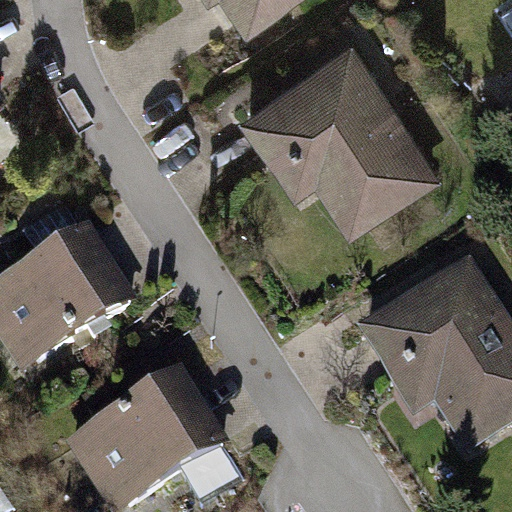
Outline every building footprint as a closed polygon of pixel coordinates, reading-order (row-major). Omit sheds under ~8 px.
[(221,0),(246,41),(314,0),(221,0)] [(361,47),(250,116),(306,207),(327,194),(356,242),(446,186),(361,47)] [(0,58),(0,107),(23,93),(0,58)] [(102,239),(0,299),(0,333),(30,384),(147,315),(102,239)] [(511,317),(481,268),(369,337),(427,430),(446,418),(476,466),(511,444),(511,317)] [(191,382),(75,455),(110,511),(148,511),(238,456),(191,382)]
